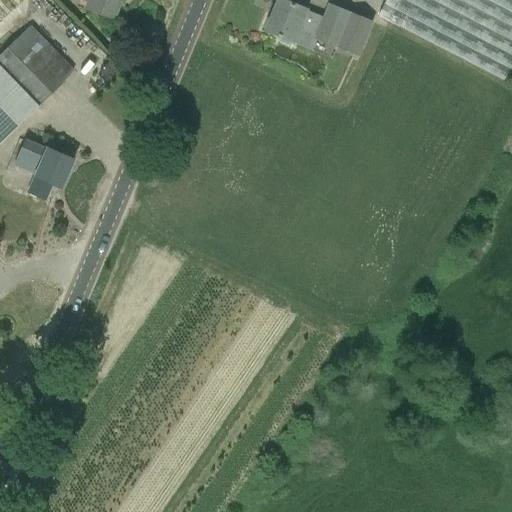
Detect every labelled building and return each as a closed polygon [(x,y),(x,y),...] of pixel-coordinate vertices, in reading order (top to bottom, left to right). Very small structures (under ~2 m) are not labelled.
[(121,0),(87,0),(84,9),(113,21),(121,0)] [(277,0),(264,32),(294,44),(294,43),(312,50),(316,40),(359,58),(373,24),(329,6),(324,19),(306,11),(307,10),(281,0),(277,0)] [(506,82),(511,70),(511,0),(385,0),(377,16),(506,82)] [(0,145),(64,83),(19,37),(0,55),(0,145)] [(74,160),(47,149),(46,151),(24,141),(18,156),(14,166),(35,175),(34,178),(35,178),(28,194),(44,201),(51,185),(61,190),(74,160)]
